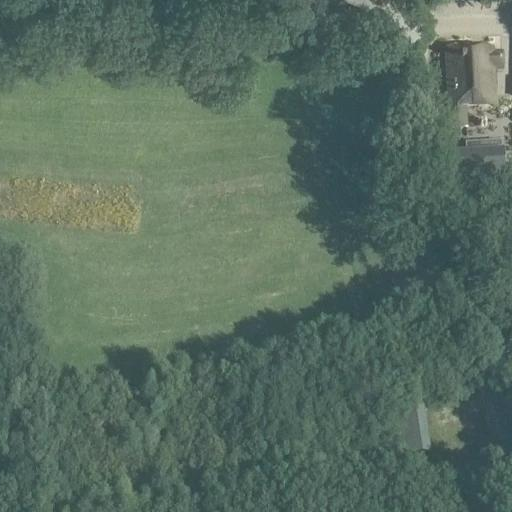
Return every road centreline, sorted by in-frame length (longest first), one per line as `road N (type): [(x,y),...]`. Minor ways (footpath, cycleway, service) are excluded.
road 1 (unclassified): [(511,457),(444,208),(421,24)]
road 2 (unclassified): [(123,0),(421,24)]
